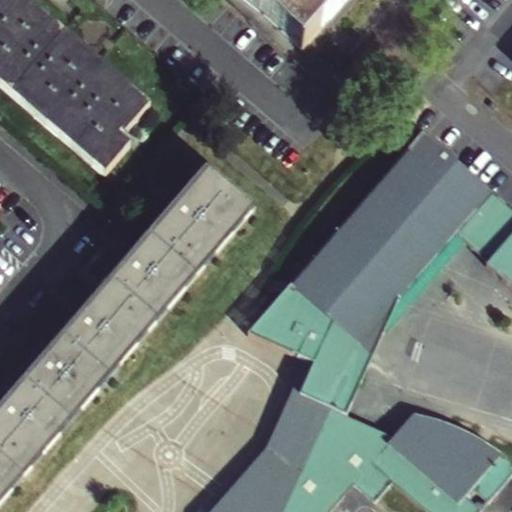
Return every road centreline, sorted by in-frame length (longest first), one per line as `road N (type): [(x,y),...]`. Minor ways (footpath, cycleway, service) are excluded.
road 1 (residential): [(378,37),(298,124),(154,0)]
road 2 (residential): [(0,315),(55,250),(59,231),(47,195),(0,155)]
road 3 (residential): [(378,37),(511,151)]
